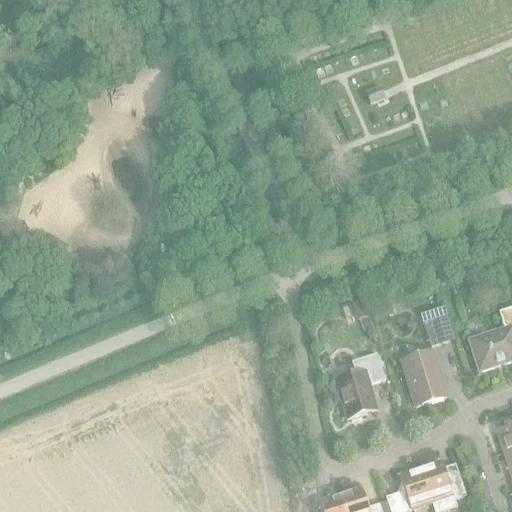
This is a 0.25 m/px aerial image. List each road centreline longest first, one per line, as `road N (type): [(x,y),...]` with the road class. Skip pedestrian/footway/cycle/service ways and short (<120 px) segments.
road 1 (residential): [(286,274),(327,462),(346,472),(435,442),(469,407)]
road 2 (residential): [(286,274),(511,191)]
road 3 (unclassified): [(0,392),(176,319)]
